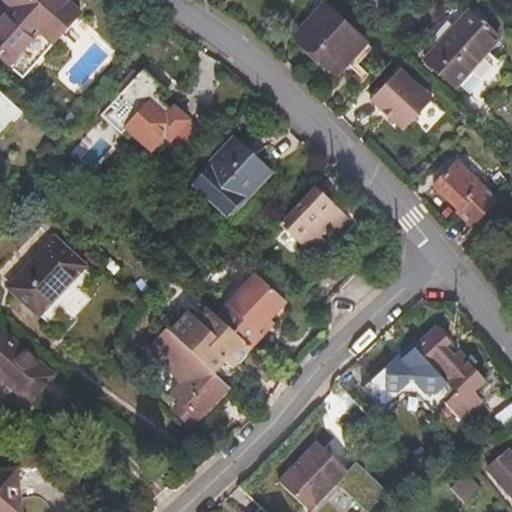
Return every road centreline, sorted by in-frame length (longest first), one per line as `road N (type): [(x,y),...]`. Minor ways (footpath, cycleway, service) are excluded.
road 1 (residential): [(436,256),(396,201),(278,85),(167,0)]
road 2 (residential): [(436,256),(180,511)]
